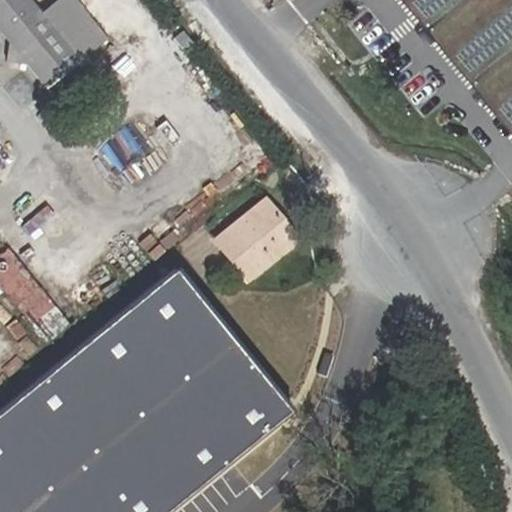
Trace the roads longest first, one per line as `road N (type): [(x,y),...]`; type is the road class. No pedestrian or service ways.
road 1 (unclassified): [(511,425),(435,278),(340,136),(226,0)]
road 2 (unknown): [(392,246),(279,347)]
